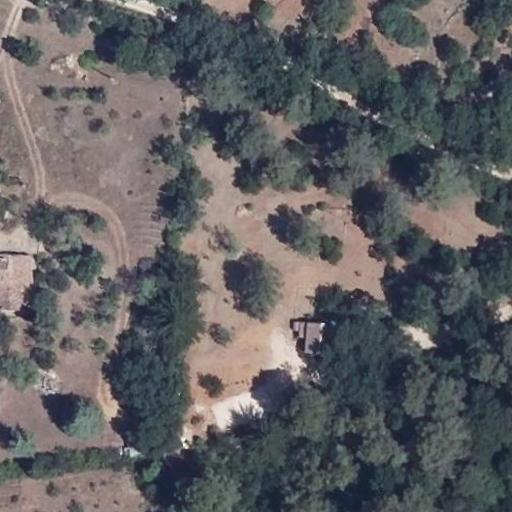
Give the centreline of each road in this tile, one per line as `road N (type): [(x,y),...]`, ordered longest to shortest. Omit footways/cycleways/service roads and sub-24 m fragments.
road 1 (track): [(107,0),(511,176)]
road 2 (track): [(412,511),(511,432)]
